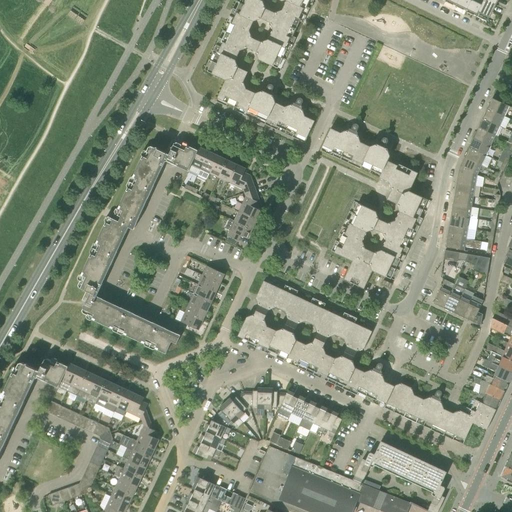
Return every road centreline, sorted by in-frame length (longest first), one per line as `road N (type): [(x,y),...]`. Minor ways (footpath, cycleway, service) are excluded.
road 1 (secondary): [(0,348),(147,96)]
road 2 (residential): [(402,314),(431,250),(443,170),(490,71)]
road 3 (residential): [(262,250),(300,169),(147,96)]
road 4 (residential): [(459,382),(484,330),(511,205)]
road 5 (residential): [(402,314),(262,250)]
road 6 (residential): [(183,445),(212,384),(267,363)]
